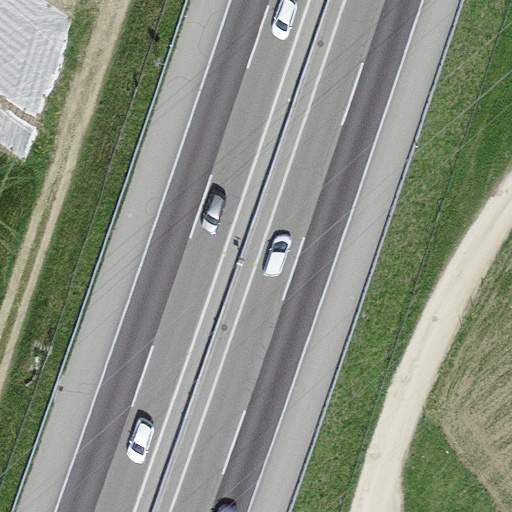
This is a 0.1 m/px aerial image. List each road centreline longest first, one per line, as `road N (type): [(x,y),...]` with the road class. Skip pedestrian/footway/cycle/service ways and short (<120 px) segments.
road 1 (motorway): [(209,511),(383,0)]
road 2 (motorway): [(269,0),(95,511)]
road 3 (track): [(117,0),(0,356)]
road 4 (track): [(368,511),(417,366),(511,199)]
